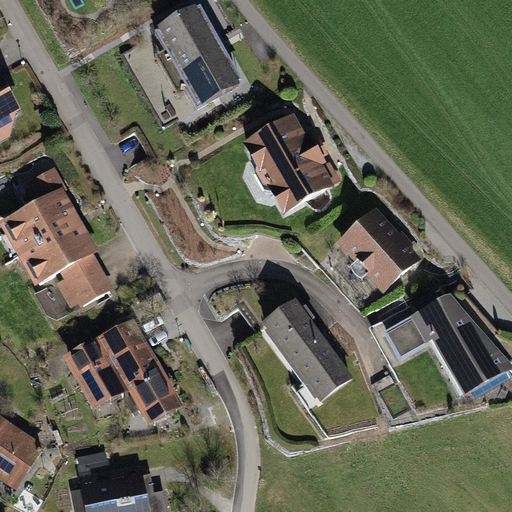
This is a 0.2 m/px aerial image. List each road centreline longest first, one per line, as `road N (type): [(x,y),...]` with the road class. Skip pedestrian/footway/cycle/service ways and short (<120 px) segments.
road 1 (residential): [(239,0),(305,85),(511,309)]
road 2 (residential): [(176,296),(5,0)]
road 3 (residential): [(176,296),(219,272),(267,266),(320,286),(354,320),(382,377)]
road 4 (residential): [(244,511),(242,416),(176,296)]
